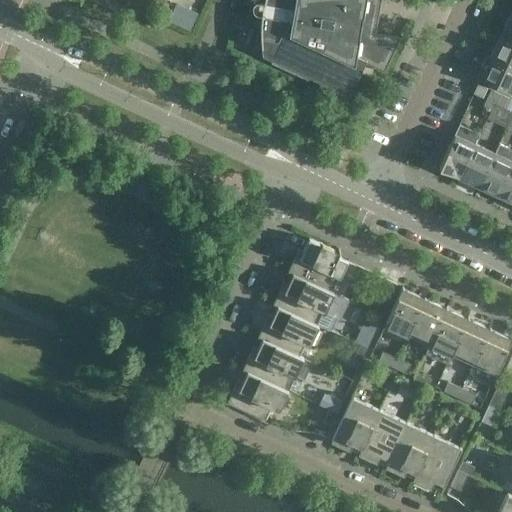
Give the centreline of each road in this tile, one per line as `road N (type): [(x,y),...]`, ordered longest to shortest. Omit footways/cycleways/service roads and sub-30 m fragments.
road 1 (residential): [(421,511),(183,396),(295,161)]
road 2 (residential): [(295,161),(276,140),(85,52),(54,53)]
road 3 (residential): [(54,53),(77,76),(265,162),(295,161)]
road 4 (residential): [(376,203),(470,0)]
road 5 (residential): [(511,266),(376,203)]
road 6 (residential): [(54,53),(0,170)]
